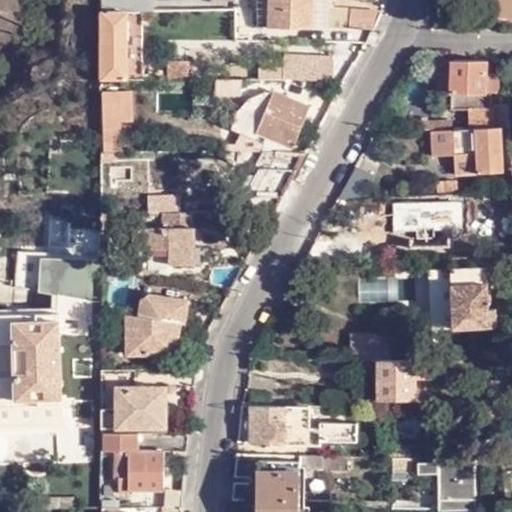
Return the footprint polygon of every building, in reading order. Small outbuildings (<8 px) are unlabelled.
[(103,0),(103,11),(138,11),(153,10),(152,0),(103,0)] [(272,0),(272,28),(312,28),(313,0),(272,0)] [(313,0),(312,28),(330,27),(331,8),(330,0),(313,0)] [(511,13),(511,0),(482,0),(483,11),(495,12),(495,14),(511,13)] [(330,27),(356,27),(356,9),(331,8),(330,27)] [(356,27),(376,29),(383,11),(356,9),(356,27)] [(138,11),(103,11),(104,78),(104,80),(138,79),(138,11)] [(282,79),(332,80),(332,55),(282,54),(282,79)] [(487,60),(455,60),(452,93),(495,93),(496,71),(487,71),(487,60)] [(249,95),(248,80),(223,80),(223,95),(249,95)] [(265,152),(292,152),(310,107),(266,88),(254,115),(250,113),(245,127),(245,145),(239,146),(239,152),(265,152)] [(104,93),(104,153),(116,153),(116,120),(123,119),(122,93),(104,93)] [(511,128),(509,109),(468,110),(468,129),(511,128)] [(511,128),(468,129),(448,129),(447,129),(447,145),(457,145),(457,153),(476,153),(476,164),(477,174),(499,174),(499,150),(511,149),(511,142),(511,137),(511,128)] [(425,154),(457,153),(457,145),(447,145),(447,129),(424,130),(425,154)] [(275,212),(307,153),(292,152),(265,152),(254,171),(252,170),(229,212),(275,212)] [(104,153),(104,164),(118,164),(117,153),(116,153),(104,153)] [(457,164),(476,164),(476,153),(457,153),(457,164)] [(369,178),(355,170),(339,199),(358,198),(369,178)] [(490,193),(511,192),(511,175),(490,177),(490,193)] [(151,200),(151,212),(164,212),(182,212),(182,203),(182,201),(151,200)] [(410,204),(411,249),(451,248),(451,247),(464,246),(464,228),(450,228),(450,203),(410,204)] [(450,228),(464,228),(463,207),(458,207),(458,203),(450,203),(450,228)] [(397,250),(411,249),(410,204),(396,204),(397,250)] [(182,212),(164,212),(165,228),(148,228),(148,247),(148,255),(172,256),(172,262),(175,265),(198,265),(198,248),(197,228),(196,212),(192,212),(182,212)] [(148,247),(148,228),(130,228),(129,247),(148,247)] [(386,256),(385,240),(366,241),(367,258),(386,256)] [(496,258),(511,258),(511,245),(496,246),(496,258)] [(68,287),(76,260),(51,254),(43,281),(68,287)] [(511,269),(511,258),(496,258),(453,259),(455,314),(490,313),(489,295),(489,270),(511,269)] [(438,314),(455,314),(453,259),(450,259),(441,259),(436,259),(438,314)] [(192,301),(147,291),(143,312),(139,327),(131,327),(132,354),(180,354),(183,323),(188,324),(192,301)] [(131,327),(139,327),(143,312),(126,309),(122,325),(131,327)] [(0,315),(0,406),(63,408),(65,317),(0,315)] [(355,334),(355,360),(382,360),(393,361),(393,334),(355,334)] [(444,371),(444,361),(393,361),(382,360),(381,399),(417,400),(417,371),(422,371),(422,373),(435,373),(435,371),(444,371)] [(443,400),(459,401),(461,377),(444,376),(443,400)] [(493,409),(506,395),(500,389),(482,409),(493,409)] [(170,392),(104,393),(104,426),(170,426),(170,392)] [(348,399),(348,406),(373,406),(373,401),(366,400),(366,398),(356,398),(356,397),(348,399)] [(297,444),(310,444),(310,429),(311,407),(254,405),(252,443),(297,444)] [(310,444),(322,444),(323,444),(323,429),(310,429),(310,444)] [(104,432),(104,450),(118,450),(141,450),(142,432),(110,431),(104,432)] [(297,444),(296,456),(310,456),(321,456),(322,444),(310,444),(297,444)] [(389,457),(410,457),(410,448),(390,448),(389,457)] [(141,450),(118,450),(116,476),(131,477),(131,483),(124,483),(125,489),(167,490),(167,450),(141,450)] [(310,456),(296,456),(296,460),(303,461),(303,466),(311,466),(310,456)] [(311,466),(325,467),(325,456),(321,456),(310,456),(311,466)] [(325,467),(350,467),(350,456),(325,456),(325,467)] [(358,468),(358,456),(350,456),(350,467),(358,468)] [(415,468),(415,457),(410,457),(389,457),(384,457),(384,468),(415,468)] [(303,461),(296,460),(262,460),(262,501),(302,501),(303,466),(303,461)] [(441,462),(441,501),(479,501),(479,461),(441,462)]
